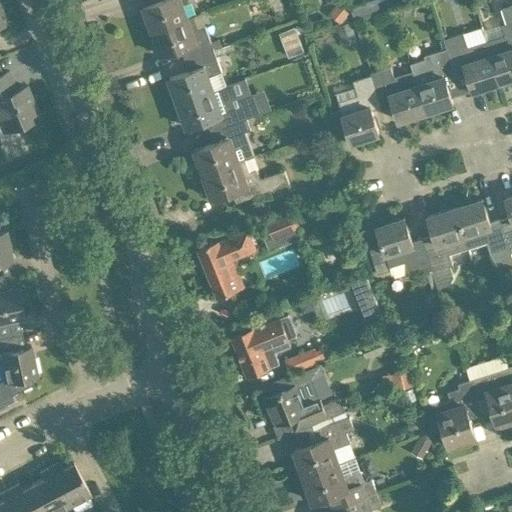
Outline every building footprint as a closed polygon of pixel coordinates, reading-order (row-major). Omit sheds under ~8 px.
[(147,10),(154,29),(187,18),(182,5),(196,0),(158,0),(144,5),(146,11),(147,10)] [(354,20),(367,15),(363,2),(350,7),(354,20)] [(511,3),(501,7),(506,22),(502,23),(506,34),(487,40),(501,81),(511,77),(511,3)] [(341,23),(349,14),(339,4),(331,14),(341,23)] [(191,30),(187,18),(154,29),(158,42),(157,42),(162,55),(187,46),(191,56),(222,45),(219,38),(211,41),(205,25),(191,30)] [(351,21),(337,26),(341,39),(355,35),(351,21)] [(289,56),(304,51),(296,26),(280,31),(289,56)] [(464,31),(445,37),(455,69),(465,66),(473,90),(501,81),(487,40),(468,46),(464,31)] [(457,75),(455,69),(445,37),(442,38),(445,47),(427,53),(424,54),(426,58),(411,63),(414,70),(427,111),(453,102),(446,78),(457,75)] [(216,56),(235,49),(233,42),(222,46),(222,45),(191,56),(195,68),(170,77),(171,82),(172,82),(179,101),(215,88),(210,75),(222,71),(216,56)] [(414,70),(394,76),(391,65),(381,68),(372,71),(381,99),(391,96),(399,120),(427,111),(414,70)] [(0,131),(18,124),(19,127),(20,127),(19,124),(30,119),(28,114),(36,111),(26,85),(16,89),(13,81),(10,73),(8,70),(0,72),(0,131)] [(383,105),(381,99),(372,71),(370,72),(370,73),(353,79),(356,86),(358,94),(339,101),(341,108),(346,122),(350,136),(352,141),(379,132),(372,108),(383,105)] [(263,93),(253,97),(246,77),(227,84),(215,88),(179,101),(184,113),(183,114),(187,126),(213,117),(217,128),(247,117),(255,115),(269,110),(263,93)] [(205,173),(246,159),(246,158),(254,155),(245,131),(251,129),(247,117),(217,128),(220,139),(195,148),(197,154),(198,153),(205,173)] [(242,200),(261,193),(289,182),(285,170),(261,178),(257,169),(250,171),(246,159),(205,173),(209,185),(208,185),(213,198),(238,189),(242,200)] [(511,194),(506,196),(511,214),(511,220),(503,223),(511,250),(511,194)] [(456,206),(469,246),(486,241),(490,252),(491,251),(503,272),(511,268),(511,252),(511,251),(511,250),(503,223),(502,218),(490,221),(483,197),(456,206)] [(264,216),(258,200),(246,205),(252,221),(264,216)] [(436,239),(426,242),(440,286),(450,283),(453,275),(450,264),(453,263),(449,253),(469,246),(456,206),(428,215),(434,233),(436,239)] [(274,239),(298,230),(297,226),(300,225),(296,214),(291,216),(289,211),(266,220),(274,239)] [(424,236),(412,240),(405,216),(377,225),(382,239),(368,243),(377,273),(406,264),(409,274),(413,273),(426,269),(432,288),(440,286),(426,242),(424,236)] [(198,247),(212,283),(217,297),(245,286),(234,259),(258,249),(249,228),(218,240),(218,239),(198,247)] [(0,277),(4,276),(10,275),(9,273),(1,275),(0,268),(0,261),(12,259),(6,229),(0,230),(0,229),(0,277)] [(380,308),(366,275),(351,281),(365,314),(380,308)] [(7,289),(4,276),(0,277),(0,337),(13,335),(10,320),(19,319),(25,317),(18,287),(7,289)] [(315,308),(311,296),(298,300),(303,313),(315,308)] [(284,316),(281,308),(281,307),(249,320),(252,328),(251,328),(233,335),(248,375),(267,367),(270,366),(279,362),(275,351),(291,345),(288,338),(296,335),(295,334),(297,333),(290,314),(288,315),(288,314),(284,316)] [(25,346),(16,348),(13,335),(0,337),(0,360),(2,360),(6,377),(0,380),(0,405),(13,399),(11,395),(33,383),(32,376),(37,375),(31,345),(25,346)] [(300,367),(317,360),(313,349),(296,356),(300,367)] [(511,418),(511,378),(508,367),(470,379),(478,403),(490,399),(497,424),(504,422),(503,421),(511,418)] [(412,384),(409,369),(392,373),(395,389),(412,384)] [(295,431),(312,424),(345,410),(342,402),(324,409),(319,395),(313,398),(306,379),(266,395),(277,423),(296,415),(300,427),(295,429),(295,431)] [(480,408),(478,403),(470,379),(459,382),(460,388),(449,391),(451,400),(436,404),(449,445),(450,445),(450,444),(469,438),(470,439),(476,437),(468,412),(480,408)] [(298,455),(305,474),(338,462),(334,448),(351,442),(347,431),(355,428),(349,414),(347,415),(345,410),(312,424),(318,439),(295,448),(297,455),(298,455)] [(414,418),(414,430),(426,430),(426,419),(414,418)] [(426,451),(432,440),(429,431),(420,433),(414,444),(426,451)] [(365,482),(361,471),(356,456),(338,462),(305,474),(312,494),(311,494),(313,501),(337,492),(341,503),(377,491),(373,479),(365,482)] [(59,461),(50,466),(70,505),(73,503),(91,494),(73,461),(62,467),(59,461)] [(43,477),(32,483),(47,511),(56,511),(68,506),(70,505),(50,466),(47,467),(40,471),(43,477)] [(19,482),(9,487),(22,511),(47,511),(32,483),(28,485),(22,488),(19,482)] [(22,511),(9,487),(3,491),(0,492),(3,498),(0,499),(0,511),(22,511)] [(373,511),(368,495),(377,491),(341,503),(344,511),(373,511)] [(455,506),(457,511),(470,511),(467,502),(455,506)]
